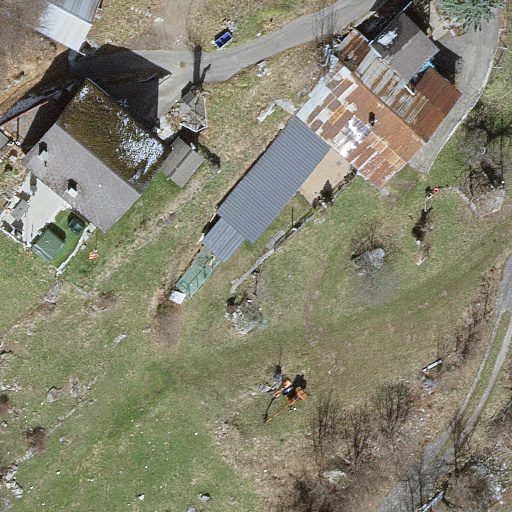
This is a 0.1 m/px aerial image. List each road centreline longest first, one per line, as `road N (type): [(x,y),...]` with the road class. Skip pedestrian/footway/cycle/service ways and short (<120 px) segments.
road 1 (residential): [(369,0),(226,58),(102,64)]
road 2 (track): [(511,300),(483,384),(390,511)]
